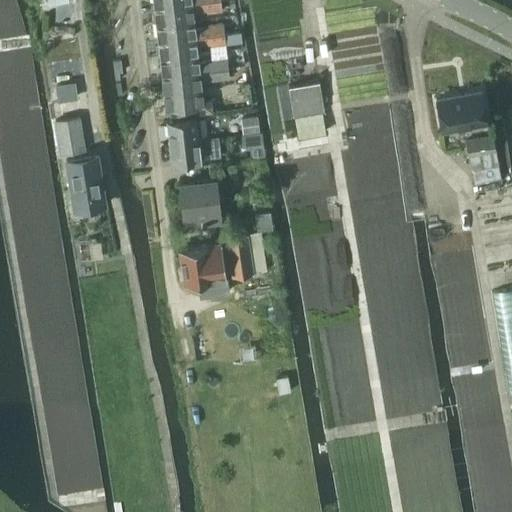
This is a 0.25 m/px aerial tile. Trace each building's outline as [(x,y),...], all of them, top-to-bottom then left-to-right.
[(210,0),(154,6),(156,23),(193,19),(192,8),(196,8),(196,10),(206,9),(206,11),(221,9),(220,0),(210,0)] [(156,23),(158,40),(223,33),(222,23),(208,24),(208,26),(194,28),(193,19),(156,23)] [(158,40),(160,57),(197,53),(196,44),(210,42),(210,44),(224,43),(223,33),(158,40)] [(160,57),(161,74),(227,67),(226,57),(212,59),(212,61),(198,62),(197,53),(160,57)] [(161,74),(163,91),(200,87),(200,77),(213,76),(214,78),(228,77),(227,67),(161,74)] [(294,84),(288,85),(293,116),(303,114),(324,111),(319,80),(294,84)] [(200,87),(163,91),(165,108),(168,108),(169,116),(212,111),(210,97),(202,98),(200,87)] [(484,89),(438,96),(442,128),(488,121),(484,89)] [(239,117),(241,133),(258,131),(256,116),(239,117)] [(55,121),(60,153),(84,149),(79,117),(55,121)] [(168,121),(170,142),(206,139),(204,119),(195,119),(168,121)] [(261,133),(242,135),(243,147),(249,146),(263,145),(261,133)] [(466,139),(468,154),(470,168),(498,165),(496,151),(494,135),(466,139)] [(206,139),(170,142),(171,163),(199,160),(199,159),(208,159),(206,139)] [(410,148),(345,159),(352,201),(418,190),(410,148)] [(66,160),(74,210),(106,205),(97,155),(66,160)] [(180,183),(184,224),(220,220),(216,179),(180,183)] [(273,227),(271,211),(255,213),(257,229),(273,227)] [(226,235),(232,275),(266,271),(260,231),(226,235)] [(178,266),(180,278),(183,278),(184,282),(214,278),(214,277),(224,276),(222,263),(212,264),(209,243),(179,247),(182,266),(178,266)] [(288,375),(275,378),(278,393),(291,391),(288,375)]
